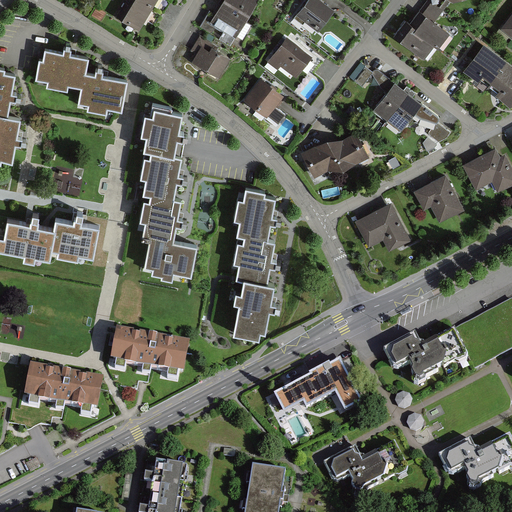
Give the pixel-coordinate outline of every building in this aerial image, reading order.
[(156,5),(147,0),(126,0),(119,13),(143,27),(156,5)] [(224,0),(221,0),(209,19),(237,37),(250,16),(224,0)] [(224,0),(250,16),(260,0),(224,0)] [(317,0),(306,0),(295,14),(317,31),(332,11),(317,0)] [(419,10),(409,23),(441,45),(444,47),(454,33),(419,10)] [(511,13),(501,29),(511,37),(511,13)] [(441,45),(409,23),(405,21),(396,35),(432,59),(441,45)] [(196,50),(192,57),(218,72),(230,53),(215,44),(216,42),(201,34),(193,48),(196,50)] [(268,58),(279,66),(282,62),(297,73),(309,57),(283,38),(268,58)] [(488,83),(507,59),(484,40),(463,68),(478,79),(480,77),(488,83)] [(41,58),(37,77),(48,79),(47,82),(68,85),(68,82),(82,85),(85,69),(87,55),(46,48),(43,59),(41,58)] [(511,62),(507,59),(488,83),(498,91),(496,93),(510,104),(511,101),(511,62)] [(0,110),(8,112),(16,69),(5,67),(5,63),(0,62),(0,110)] [(363,63),(352,75),(363,85),(374,73),(363,63)] [(125,76),(85,69),(82,85),(79,99),(88,101),(87,103),(105,106),(106,104),(120,106),(125,76)] [(246,96),(267,112),(284,90),(263,74),(246,96)] [(420,104),(393,83),(371,111),(398,132),(411,115),(420,121),(434,125),(428,136),(438,144),(450,133),(437,123),(440,119),(420,104)] [(144,147),(152,148),(175,152),(178,135),(184,136),(185,128),(180,127),(183,109),(154,104),(152,112),(148,111),(144,132),(147,132),(144,147)] [(0,157),(1,158),(1,154),(13,157),(21,114),(8,112),(0,110),(0,157)] [(330,135),(342,165),(352,163),(370,154),(358,129),(345,135),(330,135)] [(342,165),(330,135),(302,150),(315,175),(330,167),(342,165)] [(144,190),(151,191),(174,195),(181,153),(175,152),(152,148),(150,156),(147,155),(144,176),(146,176),(144,190)] [(493,149),(462,166),(474,189),(490,181),(496,192),(511,183),(511,174),(503,156),(498,159),(493,149)] [(445,176),(417,189),(425,206),(433,202),(442,220),(461,210),(445,176)] [(245,234),(268,238),(276,195),(265,193),(266,190),(247,187),(245,198),(242,198),(238,218),(240,218),(238,233),(245,234)] [(151,236),(174,240),(181,197),(174,195),(151,191),(149,200),(147,199),(143,220),(146,220),(143,235),(151,236)] [(392,200),(357,217),(370,243),(385,236),(391,248),(411,237),(392,200)] [(55,226),(51,246),(57,247),(57,250),(78,254),(79,251),(93,254),(99,224),(55,216),(53,226),(55,226)] [(55,226),(53,226),(9,218),(8,224),(2,223),(0,235),(0,247),(23,252),(23,253),(34,255),(34,253),(49,256),(51,246),(55,226)] [(237,275),(245,277),(268,281),(275,240),(268,238),(245,234),(244,242),(241,241),(237,262),(239,263),(237,275)] [(174,271),(192,274),(197,244),(174,240),(151,236),(145,265),(154,267),(153,269),(173,272),(174,271)] [(236,330),(260,334),(261,328),(266,329),(270,307),(275,308),(277,301),(272,300),(275,282),(268,281),(245,277),(243,292),(240,291),(238,301),(241,302),(236,330)] [(511,348),(511,302),(511,300),(453,327),(475,367),(511,348)] [(190,339),(118,326),(112,358),(184,371),(190,339)] [(414,332),(385,347),(395,366),(411,358),(415,367),(413,368),(417,375),(414,376),(417,382),(425,378),(424,376),(458,358),(459,360),(468,356),(453,327),(424,343),(422,339),(419,341),(414,332)] [(298,381),(275,394),(282,407),(301,397),(307,408),(336,393),(340,400),(357,392),(349,378),(351,377),(342,359),(320,371),(320,372),(299,383),(298,381)] [(30,363),(24,394),(97,408),(103,377),(30,363)] [(424,417),(411,415),(408,428),(422,431),(424,417)] [(468,439),(439,454),(449,474),(465,466),(469,474),(467,476),(471,483),(468,484),(471,490),(479,485),(478,484),(511,466),(511,443),(508,435),(478,450),(477,447),(473,449),(468,439)] [(355,445),(326,460),(336,480),(352,472),(356,480),(354,481),(358,488),(355,490),(358,495),(366,491),(365,489),(399,472),(400,474),(409,469),(394,441),(365,456),(363,453),(360,454),(355,445)] [(149,493),(181,498),(186,465),(154,460),(149,493)] [(277,511),(284,468),(253,463),(245,511),(277,511)] [(179,511),(181,498),(149,493),(146,511),(179,511)]
